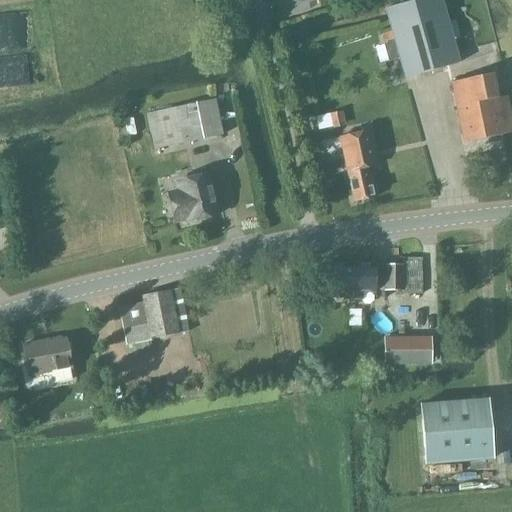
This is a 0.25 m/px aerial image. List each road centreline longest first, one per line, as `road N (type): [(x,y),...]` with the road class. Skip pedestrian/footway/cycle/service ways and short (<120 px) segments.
road 1 (unclassified): [(0,313),(213,258),(461,216)]
road 2 (unknown): [(309,238),(258,0)]
road 3 (track): [(300,412),(274,246)]
